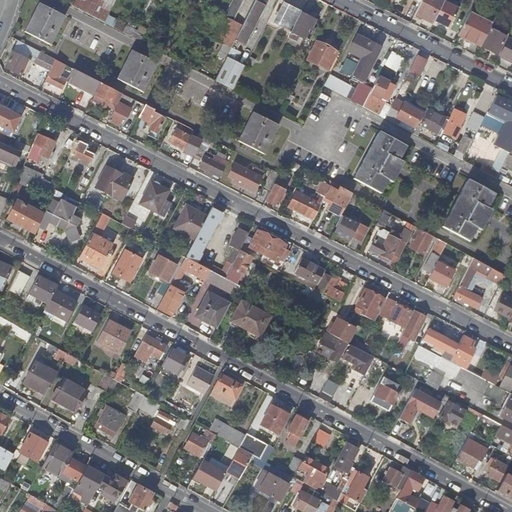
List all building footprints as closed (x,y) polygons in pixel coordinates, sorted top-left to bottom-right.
[(83,0),(73,0),(70,6),(84,14),(90,3),(83,0)] [(91,0),(90,3),(84,14),(104,24),(115,2),(110,0),(91,0)] [(231,0),(231,1),(211,40),(230,49),(241,26),(228,20),(237,0),(231,0)] [(254,0),(214,81),(232,90),(244,67),(232,61),(239,44),(243,46),(265,0),(254,0)] [(420,0),(413,16),(432,25),(444,1),(441,0),(420,0)] [(49,46),(64,17),(39,4),(24,33),(49,46)] [(290,32),(299,13),(282,5),(273,23),(290,32)] [(290,32),(287,38),(295,42),(298,37),(308,42),(312,32),(310,30),(315,21),(307,17),(306,16),(303,14),(302,14),(299,13),(290,32)] [(491,25),(468,14),(465,20),(457,37),(480,48),(491,25)] [(457,37),(465,20),(457,17),(449,33),(457,37)] [(126,27),(122,34),(141,43),(144,36),(126,27)] [(505,38),(489,30),(480,48),(496,56),(505,38)] [(348,52),(361,59),(369,43),(356,37),(348,52)] [(500,58),(511,63),(511,42),(508,40),(500,58)] [(36,58),(39,52),(16,41),(4,68),(20,75),(30,54),(36,58)] [(398,42),(395,49),(406,52),(409,45),(398,42)] [(315,43),(306,62),(326,72),(336,53),(315,43)] [(369,43),(361,59),(351,78),(361,84),(380,48),(369,43)] [(130,51),(115,80),(140,94),(155,64),(130,51)] [(391,51),(384,66),(398,72),(405,58),(391,51)] [(416,57),(408,72),(418,77),(425,62),(416,57)] [(59,77),(64,65),(55,60),(44,82),(62,90),(67,81),(59,77)] [(92,99),(99,83),(72,69),(69,75),(88,85),(83,94),(92,99)] [(330,74),(324,84),(343,94),(348,83),(330,74)] [(377,78),(369,94),(379,99),(387,83),(377,78)] [(348,83),(343,94),(356,102),(362,90),(348,83)] [(117,104),(118,102),(122,95),(100,84),(92,100),(104,106),(105,105),(114,110),(117,104)] [(128,107),(132,100),(122,95),(118,102),(128,107)] [(496,97),(487,114),(505,123),(511,111),(511,109),(511,103),(505,100),(504,101),(496,97)] [(391,107),(386,118),(399,125),(400,122),(414,130),(422,115),(397,102),(399,99),(396,98),(391,107)] [(114,110),(108,122),(118,126),(123,116),(127,118),(130,110),(117,104),(114,110)] [(384,104),(379,114),(386,118),(391,107),(384,104)] [(151,112),(152,110),(144,106),(137,119),(147,124),(150,125),(149,128),(148,130),(156,134),(164,119),(151,112)] [(426,109),(414,133),(418,135),(423,125),(438,133),(445,120),(426,109)] [(453,109),(448,120),(449,120),(443,132),(456,138),(461,127),(461,126),(459,125),(464,114),(453,109)] [(6,110),(0,121),(0,133),(8,138),(11,132),(12,133),(20,117),(6,110)] [(251,112),(236,141),(263,155),(278,126),(251,112)] [(471,116),(466,127),(475,132),(481,121),(471,116)] [(175,130),(168,143),(183,151),(190,137),(175,130)] [(403,146),(379,132),(353,180),(378,194),(381,195),(388,182),(389,183),(393,184),(403,164),(400,162),(399,161),(406,148),(403,146)] [(0,162),(14,169),(20,154),(1,146),(5,137),(0,134),(0,162)] [(37,135),(33,145),(42,149),(44,150),(41,157),(48,160),(55,143),(37,135)] [(200,160),(210,140),(203,136),(194,157),(200,160)] [(463,161),(474,141),(465,136),(454,156),(463,161)] [(78,141),(72,154),(89,164),(94,155),(85,151),(87,146),(78,141)] [(27,153),(29,148),(15,142),(13,146),(27,153)] [(33,145),(31,149),(27,156),(36,161),(38,157),(40,152),(40,151),(42,149),(33,145)] [(204,173),(211,176),(212,174),(219,177),(226,162),(213,155),(213,156),(207,153),(199,168),(205,170),(204,173)] [(511,157),(508,155),(502,167),(511,172),(511,157)] [(24,167),(15,184),(47,198),(53,186),(39,179),(41,175),(24,167)] [(246,169),(246,171),(240,168),(234,183),(253,192),(260,178),(263,172),(253,168),(251,171),(246,169)] [(105,169),(94,190),(120,203),(131,180),(121,175),(120,177),(105,169)] [(274,185),(279,175),(272,172),(264,187),(271,190),(274,185)] [(492,194),(468,181),(443,228),(467,241),(470,243),(477,229),(478,230),(481,232),(492,211),(489,210),(488,209),(495,195),(492,194)] [(150,182),(138,204),(162,217),(169,205),(162,202),(168,192),(150,182)] [(345,209),(347,205),(352,194),(331,183),(329,188),(330,189),(325,199),(330,201),(328,206),(333,209),(336,204),(345,209)] [(285,190),(274,185),(271,190),(265,201),(276,207),(285,190)] [(313,221),(328,190),(324,188),(322,191),(321,191),(315,202),(296,192),(288,208),(313,221)] [(353,207),(358,197),(352,194),(347,205),(353,207)] [(76,208),(52,195),(50,200),(44,212),(60,220),(56,228),(64,231),(66,231),(75,228),(79,220),(72,217),(76,208)] [(26,227),(36,231),(44,213),(18,201),(10,220),(18,223),(19,221),(27,225),(26,227)] [(194,241),(206,218),(186,207),(173,230),(194,241)] [(222,215),(211,210),(206,218),(194,241),(185,259),(196,265),(200,255),(199,255),(216,223),(217,224),(222,215)] [(382,228),(389,214),(383,211),(374,228),(377,230),(379,226),(382,228)] [(104,231),(111,217),(103,212),(95,226),(104,231)] [(126,215),(122,223),(134,228),(138,221),(126,215)] [(361,242),(367,229),(343,217),(335,233),(351,241),(352,238),(361,242)] [(211,273),(224,280),(239,252),(247,237),(248,235),(238,229),(229,246),(234,249),(221,271),(206,264),(204,269),(209,272),(211,273)] [(422,255),(431,237),(419,230),(409,248),(422,255)] [(263,255),(271,239),(258,232),(253,240),(249,248),(263,255)] [(91,235),(78,259),(99,270),(112,246),(91,235)] [(375,238),(368,251),(389,261),(399,241),(388,236),(384,243),(375,238)] [(247,237),(239,252),(245,255),(249,248),(253,240),(247,237)] [(286,246),(271,239),(263,255),(283,266),(289,255),(283,252),(286,246)] [(423,270),(430,274),(443,248),(437,244),(432,254),(431,253),(423,270)] [(124,252),(112,274),(129,283),(141,261),(124,252)] [(224,280),(235,285),(239,278),(240,275),(243,276),(252,258),(245,255),(239,252),(224,280)] [(185,259),(175,253),(173,256),(183,261),(185,259)] [(148,277),(169,288),(172,281),(179,269),(174,267),(158,258),(157,260),(148,277)] [(195,281),(203,286),(205,283),(204,282),(209,272),(204,269),(196,265),(185,259),(183,261),(179,269),(172,281),(169,288),(158,308),(171,315),(185,288),(177,284),(184,271),(197,278),(195,281)] [(317,285),(324,271),(301,259),(294,273),(317,285)] [(488,275),(491,269),(472,259),(470,265),(488,275)] [(455,270),(437,262),(428,279),(446,288),(455,270)] [(0,263),(0,291),(1,291),(11,268),(0,263)] [(486,278),(500,286),(505,277),(491,269),(488,275),(486,278)] [(30,277),(17,271),(8,291),(19,297),(30,277)] [(315,292),(322,295),(331,277),(324,274),(315,292)] [(54,292),(57,287),(38,277),(28,295),(36,299),(33,304),(44,311),(44,310),(54,292)] [(339,303),(340,301),(343,295),(332,290),(335,284),(331,282),(324,295),(339,303)] [(305,302),(320,310),(326,298),(322,296),(322,295),(315,292),(314,291),(305,286),(301,294),(308,297),(305,302)] [(462,290),(458,288),(453,298),(476,309),(481,299),(465,292),(467,289),(464,288),(462,290)] [(366,290),(357,307),(376,317),(385,300),(366,290)] [(77,304),(54,292),(44,310),(67,322),(77,304)] [(217,329),(229,306),(208,294),(195,317),(217,329)] [(511,316),(511,301),(502,296),(494,311),(510,319),(511,316)] [(320,310),(319,310),(326,314),(333,301),(326,298),(320,310)] [(241,303),(231,322),(251,334),(251,333),(260,338),(270,318),(241,303)] [(405,329),(414,311),(396,303),(387,320),(405,329)] [(92,332),(100,316),(82,306),(73,322),(92,332)] [(402,335),(398,343),(402,345),(407,335),(415,339),(426,318),(415,312),(404,334),(403,336),(402,335)] [(277,320),(286,325),(290,318),(280,313),(277,320)] [(108,321),(96,343),(119,355),(131,333),(108,321)] [(6,322),(4,327),(16,334),(19,329),(6,322)] [(27,342),(30,335),(19,329),(16,334),(15,336),(27,342)] [(428,331),(423,340),(435,346),(433,349),(443,354),(445,351),(452,355),(457,346),(428,331)] [(145,336),(134,357),(146,363),(149,356),(159,361),(166,347),(145,336)] [(329,359),(337,363),(347,345),(346,344),(339,341),(338,343),(325,336),(316,352),(320,354),(321,352),(331,356),(329,359)] [(459,368),(464,370),(475,350),(471,348),(473,343),(462,337),(449,363),(459,368)] [(58,351),(58,350),(53,359),(62,364),(64,362),(67,356),(58,351)] [(171,350),(162,367),(178,376),(187,359),(171,350)] [(347,352),(343,360),(354,365),(350,372),(356,375),(363,360),(347,352)] [(67,356),(64,362),(73,367),(77,361),(67,356)] [(509,392),(511,385),(511,361),(506,373),(503,372),(499,379),(502,380),(499,387),(509,392)] [(23,384),(45,396),(56,375),(41,366),(34,363),(23,384)] [(127,368),(121,365),(113,380),(119,384),(127,368)] [(214,376),(196,367),(186,386),(204,395),(214,376)] [(504,391),(494,387),(464,370),(459,368),(453,380),(483,396),(488,388),(502,395),(504,391)] [(432,370),(426,384),(438,390),(445,376),(432,370)] [(209,395),(231,407),(241,387),(220,375),(209,395)] [(97,389),(105,393),(112,380),(104,376),(97,389)] [(334,396),(340,384),(329,378),(323,390),(334,396)] [(368,380),(364,378),(360,385),(364,387),(368,380)] [(62,379),(50,400),(75,414),(86,393),(62,379)] [(408,400),(418,382),(412,380),(403,398),(408,400)] [(385,382),(374,404),(389,411),(396,398),(398,399),(402,391),(385,382)] [(21,386),(44,398),(45,396),(23,384),(21,386)] [(145,397),(151,400),(151,399),(156,401),(162,391),(151,385),(145,397)] [(126,409),(135,414),(138,408),(144,398),(144,397),(128,388),(119,406),(126,410),(126,409)] [(358,388),(350,403),(360,409),(368,393),(358,388)] [(433,420),(440,406),(428,399),(430,394),(420,389),(412,403),(419,407),(417,411),(433,420)] [(442,402),(445,397),(435,392),(433,396),(442,402)] [(511,395),(510,395),(499,417),(511,423),(511,395)] [(144,398),(138,408),(152,416),(158,406),(144,398)] [(449,404),(446,409),(455,414),(457,409),(449,404)] [(270,407),(260,426),(278,436),(288,416),(270,407)] [(106,408),(97,423),(115,434),(124,418),(106,408)] [(455,414),(446,409),(445,408),(439,419),(446,423),(447,422),(457,427),(465,413),(457,409),(455,414)] [(158,411),(150,427),(166,435),(171,427),(172,427),(176,421),(158,411)] [(9,420),(0,415),(0,435),(9,420)] [(496,433),(500,426),(480,415),(476,422),(496,433)] [(286,443),(294,447),(307,424),(295,417),(287,431),(291,434),(286,443)] [(406,421),(399,417),(393,428),(400,432),(406,421)] [(188,421),(182,418),(177,429),(182,432),(188,421)] [(197,419),(194,424),(201,429),(208,432),(211,427),(197,419)] [(214,421),(211,427),(208,432),(216,437),(220,439),(231,445),(238,449),(244,438),(214,421)] [(201,429),(194,424),(190,431),(198,434),(201,429)] [(511,443),(511,432),(500,426),(496,433),(494,437),(503,442),(504,440),(511,443)] [(325,434),(318,430),(312,442),(318,445),(325,434)] [(216,437),(208,432),(205,437),(208,439),(207,442),(192,434),(184,450),(198,458),(199,457),(203,459),(216,437)] [(29,434),(19,453),(37,463),(47,444),(29,434)] [(264,445),(246,435),(244,438),(238,449),(252,456),(260,460),(261,457),(259,455),(264,445)] [(252,456),(238,449),(231,445),(228,450),(217,444),(220,439),(216,437),(203,459),(203,460),(225,473),(226,471),(239,478),(252,456)] [(477,461),(481,463),(487,451),(466,441),(456,460),(473,469),(477,461)] [(355,451),(345,445),(333,466),(344,472),(351,458),(354,460),(358,452),(355,451)] [(55,446),(47,460),(44,468),(60,476),(61,474),(70,457),(72,455),(55,446)] [(3,471),(4,471),(12,457),(0,449),(0,469),(2,470),(1,472),(2,473),(3,471)] [(79,462),(70,457),(61,474),(77,482),(85,468),(78,464),(79,462)] [(288,469),(295,473),(301,462),(294,458),(288,469)] [(305,458),(294,478),(296,480),(299,481),(304,471),(313,476),(309,483),(317,487),(320,480),(322,481),(328,470),(305,458)] [(485,477),(499,484),(503,476),(507,468),(499,464),(496,462),(491,459),(488,465),(488,466),(491,467),(489,470),(485,477)] [(201,463),(192,479),(215,492),(224,475),(201,463)] [(103,477),(85,467),(85,468),(77,482),(72,491),(90,501),(103,477)] [(332,500),(337,503),(354,471),(354,470),(349,467),(337,490),(339,491),(336,496),(322,488),(319,493),(332,500)] [(393,488),(400,492),(411,472),(403,468),(399,475),(389,469),(387,474),(382,482),(387,485),(385,490),(390,493),(393,488)] [(347,497),(359,503),(366,491),(361,489),(367,478),(354,471),(337,503),(342,505),(347,497)] [(377,480),(382,482),(387,474),(382,471),(377,480)] [(263,472),(261,475),(266,477),(258,491),(278,502),(288,485),(263,472)] [(396,499),(395,500),(413,510),(417,502),(407,497),(419,476),(411,472),(400,492),(396,499)] [(116,476),(113,481),(109,480),(103,491),(117,499),(127,482),(116,476)] [(511,480),(503,476),(499,484),(495,492),(511,500),(511,480)] [(0,495),(3,497),(10,485),(0,479),(0,495)] [(296,480),(291,490),(296,493),(302,483),(299,481),(296,480)] [(149,500),(152,493),(130,481),(112,511),(135,511),(137,508),(143,511),(146,504),(148,505),(151,501),(149,500)] [(42,497),(48,500),(55,486),(50,483),(42,497)] [(296,509),(301,511),(312,492),(314,490),(305,485),(291,510),(295,511),(296,509)] [(55,510),(59,511),(60,511),(72,491),(67,488),(55,510)] [(312,492),(301,511),(325,511),(328,507),(315,500),(318,495),(312,492)] [(384,508),(389,511),(395,500),(396,499),(391,496),(384,508)] [(26,503),(41,511),(45,505),(30,497),(26,503)] [(452,504),(442,498),(439,504),(434,511),(456,511),(452,509),(451,511),(449,510),(452,504)] [(433,501),(426,511),(434,511),(439,504),(433,501)] [(169,503),(166,509),(169,511),(171,508),(176,511),(178,508),(169,503)]
